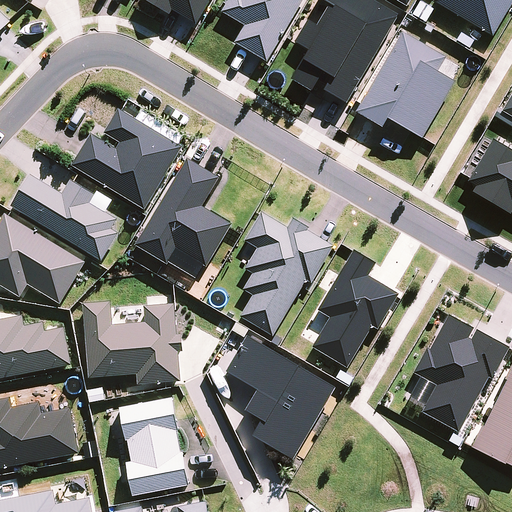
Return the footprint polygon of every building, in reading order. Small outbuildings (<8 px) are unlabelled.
[(196,27),(212,0),(141,0),(141,1),(169,17),(172,13),(196,27)] [(267,64),(305,0),(230,0),(222,14),(245,28),(235,44),(267,64)] [(324,93),(346,106),(399,17),(370,0),(368,0),(367,1),(364,0),(319,0),(330,6),(318,28),(308,22),(295,45),(309,53),(291,82),(313,95),(313,93),(321,98),(324,93)] [(392,0),(407,9),(412,0),(392,0)] [(511,0),(435,0),(434,3),(493,38),(511,5),(511,0)] [(0,35),(11,24),(10,22),(0,12),(0,35)] [(447,60),(403,34),(361,105),(356,115),(384,131),(389,123),(422,142),(423,139),(455,84),(438,74),(447,60)] [(511,118),(511,95),(502,113),(511,118)] [(92,135),(72,168),(145,211),(183,148),(179,146),(136,120),(119,110),(105,134),(120,143),(116,149),(92,135)] [(141,112),(136,120),(179,146),(184,137),(141,112)] [(511,152),(493,142),(471,180),(468,184),(476,189),(473,195),(510,216),(511,213),(511,152)] [(220,180),(188,160),(187,162),(135,247),(168,267),(177,251),(207,269),(231,229),(233,226),(203,208),(220,180)] [(30,176),(11,209),(102,263),(119,235),(112,231),(117,222),(106,215),(90,205),(95,196),(71,182),(63,195),(30,176)] [(95,196),(90,205),(106,215),(113,202),(97,193),(95,196)] [(312,285),(334,248),(308,232),(310,229),(293,219),(287,229),(262,214),(245,242),(258,250),(246,270),(253,275),(244,291),(253,296),(240,317),(273,337),(306,282),(312,285)] [(61,307),(86,265),(5,216),(0,224),(0,286),(20,299),(28,287),(61,307)] [(378,332),(399,296),(369,278),(376,266),(353,252),(318,311),(330,319),(313,349),(348,369),(372,328),(378,332)] [(111,304),(83,306),(89,380),(137,377),(138,386),(181,383),(179,354),(183,354),(181,336),(177,336),(175,306),(144,308),(145,324),(113,326),(111,304)] [(493,381),(509,349),(477,332),(471,341),(469,340),(474,331),(449,317),(430,352),(427,350),(414,374),(421,378),(410,398),(426,407),(423,413),(459,433),(489,379),(493,381)] [(0,380),(71,367),(63,330),(45,334),(43,325),(24,328),(22,318),(0,322),(0,321),(0,380)] [(294,462),(337,389),(248,337),(226,374),(258,393),(245,413),(262,423),(253,438),(294,462)] [(511,366),(504,382),(507,383),(484,429),(482,428),(472,449),(511,468),(511,366)] [(173,399),(119,408),(126,443),(128,443),(131,462),(126,463),(132,498),(190,488),(183,454),(181,454),(177,433),(179,433),(173,399)] [(0,471),(80,455),(71,411),(42,416),(40,404),(13,410),(11,400),(0,402),(0,471)] [(53,492),(0,502),(0,511),(91,511),(89,500),(56,506),(53,492)] [(143,511),(142,508),(122,511),(208,511),(207,503),(177,508),(177,511),(143,511)]
